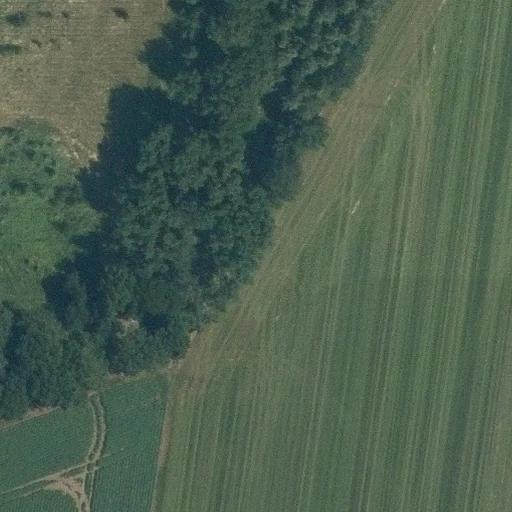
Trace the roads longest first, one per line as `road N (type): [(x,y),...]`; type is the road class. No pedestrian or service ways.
road 1 (track): [(0,296),(58,286),(89,260),(174,0)]
road 2 (track): [(318,0),(267,126)]
